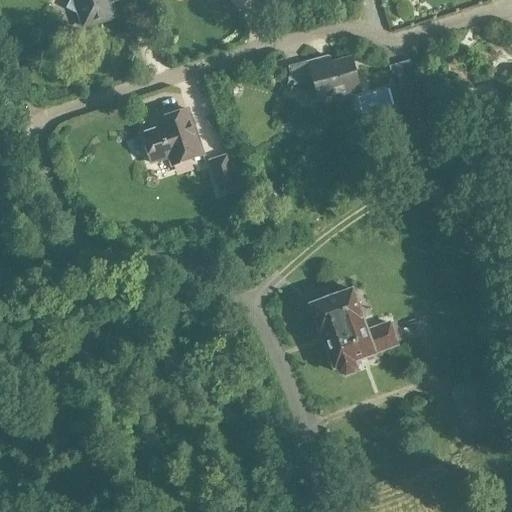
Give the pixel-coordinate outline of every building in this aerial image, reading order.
[(70,0),(67,8),(79,14),(83,27),(114,17),(111,5),(118,2),(119,5),(133,0),(70,0)] [(293,86),(312,80),(318,99),(341,93),(342,97),(360,92),(351,58),(320,66),(317,58),(300,63),(301,64),(288,68),(290,75),(288,81),(292,82),(293,86)] [(397,116),(399,125),(408,130),(418,128),(423,119),(420,109),(411,104),(402,107),(397,116)] [(203,155),(187,109),(156,120),(159,128),(141,135),(150,163),(169,157),(172,165),(203,155)] [(219,192),(236,186),(226,155),(209,161),(219,192)] [(352,290),(309,306),(319,334),(321,333),(328,352),(326,356),(329,362),(333,364),(334,369),(337,368),(340,373),(345,376),(352,373),(355,368),(353,362),(397,346),(389,324),(365,332),(360,319),(362,318),(352,290)] [(473,391),(488,429),(511,419),(511,399),(505,382),(510,380),(505,368),(474,380),(478,390),(473,391)]
